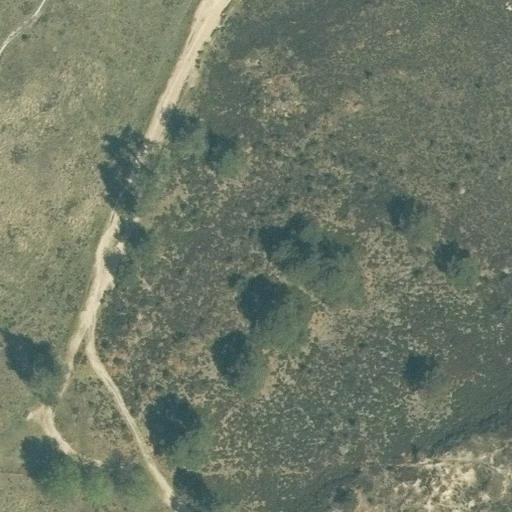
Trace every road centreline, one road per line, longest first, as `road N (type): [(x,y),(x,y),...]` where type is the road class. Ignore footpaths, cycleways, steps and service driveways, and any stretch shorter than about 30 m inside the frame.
road 1 (track): [(87,319),(216,0)]
road 2 (track): [(156,476),(73,455),(47,425),(87,319)]
road 3 (track): [(156,476),(89,350),(87,319)]
